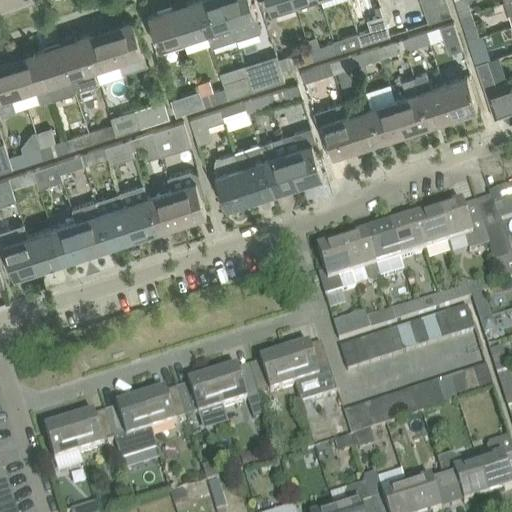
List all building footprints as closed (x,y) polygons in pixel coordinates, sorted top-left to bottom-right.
[(184,40),(208,33),(197,0),(195,0),(174,7),(184,40)] [(237,38),(232,25),(224,0),(197,0),(208,33),(213,46),(237,38)] [(251,0),(224,0),(232,25),(247,20),(252,34),(262,30),(257,17),(252,2),(251,0)] [(268,0),(272,12),(297,4),(295,0),(268,0)] [(447,0),(421,0),(425,11),(448,3),(447,0)] [(455,0),(460,16),(472,13),(467,0),(455,0)] [(448,3),(425,11),(429,22),(452,15),(448,3)] [(160,48),(184,40),(174,7),(149,15),(160,48)] [(472,13),(460,16),(468,40),(479,36),(472,13)] [(371,29),(359,33),(363,44),(391,35),(387,23),(384,14),(368,19),(371,29)] [(120,61),(144,52),(134,20),(109,28),(120,61)] [(440,26),(427,30),(431,42),(444,37),(449,53),(463,48),(454,22),(440,26)] [(109,28),(85,36),(96,68),(120,61),(111,32),(109,28)] [(359,32),(335,40),(339,51),(363,44),(359,33),(359,32)] [(85,36),(61,43),(76,90),(101,82),(96,68),(85,36)] [(408,36),(401,38),(405,50),(412,48),(408,36)] [(479,36),(468,40),(476,64),(487,60),(479,36)] [(320,44),(310,48),(314,60),(339,51),(335,40),(320,44)] [(393,41),(377,46),(381,58),(397,53),(393,41)] [(61,43),(37,51),(53,98),(77,91),(76,90),(61,43)] [(377,46),(361,51),(365,63),(381,58),(377,46)] [(310,48),(291,54),(295,65),(314,60),(310,48)] [(53,98),(37,51),(13,59),(24,91),(35,88),(40,102),(53,98)] [(353,54),(330,62),(333,73),(335,72),(349,68),(357,65),(353,54)] [(0,110),(2,116),(17,111),(17,110),(12,95),(24,91),(13,59),(0,63),(0,110)] [(487,60),(476,64),(484,88),(495,85),(487,60)] [(330,62),(301,71),(305,82),(312,80),(318,78),(333,73),(330,62)] [(280,64),(248,74),(253,90),(285,80),(280,64)] [(350,68),(338,72),(342,87),(354,83),(350,68)] [(431,85),(427,72),(415,76),(429,122),(453,115),(442,81),(431,85)] [(453,115),(478,107),(467,73),(442,81),(453,115)] [(248,74),(224,82),(225,87),(229,98),(253,90),(248,74)] [(406,130),(429,122),(415,76),(402,80),(406,93),(395,97),(406,130)] [(495,85),(484,88),(494,119),(496,119),(506,115),(511,113),(511,78),(507,81),(495,85)] [(273,104),(298,96),(294,84),(269,93),(273,104)] [(213,91),(202,94),(206,105),(229,98),(225,87),(213,91)] [(202,94),(177,102),(180,113),(206,105),(202,94)] [(270,94),(246,101),(249,112),(250,112),(273,104),(270,94)] [(382,138),(406,130),(395,97),(371,104),(382,138)] [(154,110),(138,115),(142,126),(170,117),(165,100),(152,104),(154,110)] [(246,101),(222,109),(225,120),(226,122),(249,114),(250,114),(249,112),(246,101)] [(322,136),(327,134),(333,153),(358,146),(347,112),(344,102),(314,112),(322,136)] [(358,146),(382,138),(371,104),(347,112),(358,146)] [(222,109),(191,119),(198,144),(212,139),(207,126),(225,120),(222,109)] [(136,110),(112,118),(114,123),(118,134),(142,126),(138,115),(136,110)] [(185,121),(153,131),(157,142),(161,155),(163,155),(192,145),(185,121)] [(114,123),(90,131),(94,142),(118,134),(114,123)] [(299,146),(288,149),(298,182),(323,174),(316,151),(319,150),(312,127),(295,133),(299,146)] [(90,131),(66,138),(70,149),(94,142),(90,131)] [(153,131),(130,139),(133,150),(135,149),(157,142),(153,131)] [(66,138),(42,146),(46,157),(70,149),(66,138)] [(130,139),(106,147),(109,157),(110,163),(112,162),(135,155),(133,150),(130,139)] [(275,153),(271,140),(260,144),(274,190),(298,182),(287,149),(275,153)] [(0,171),(13,167),(9,157),(4,142),(0,143),(0,171)] [(251,198),(274,190),(260,144),(235,152),(240,164),(251,198)] [(23,152),(9,157),(13,167),(13,168),(27,164),(46,157),(42,146),(41,146),(23,152)] [(106,147),(82,154),(85,165),(109,157),(106,147)] [(226,206),(251,198),(240,164),(235,152),(217,158),(215,164),(218,172),(215,172),(226,206)] [(82,154),(58,162),(61,172),(85,165),(82,154)] [(58,162),(34,170),(37,180),(39,188),(41,187),(64,180),(61,172),(58,162)] [(168,176),(171,187),(182,220),(207,212),(202,197),(206,195),(199,173),(189,169),(168,176)] [(34,170),(10,178),(13,188),(37,180),(34,170)] [(144,184),(120,192),(134,236),(158,228),(147,195),(144,184)] [(158,228),(182,220),(171,187),(147,195),(158,228)] [(491,199),(475,204),(476,208),(477,207),(486,233),(502,228),(500,222),(499,222),(499,221),(498,221),(494,207),(510,201),(506,189),(489,194),(491,199)] [(111,244),(134,236),(120,192),(96,200),(111,244)] [(96,200),(72,208),(76,218),(87,251),(88,255),(103,250),(101,247),(111,244),(96,200)] [(494,207),(498,221),(499,221),(499,222),(500,222),(511,218),(511,200),(510,201),(494,207)] [(453,208),(439,212),(443,227),(449,245),(465,239),(470,252),(489,246),(490,246),(489,245),(486,233),(477,207),(476,208),(465,211),(464,207),(463,205),(453,208)] [(424,252),(449,245),(439,212),(414,220),(424,252)] [(63,259),(87,251),(76,218),(52,226),(63,259)] [(401,260),(424,252),(414,220),(391,228),(401,260)] [(39,267),(28,233),(25,223),(0,231),(0,250),(3,260),(9,258),(14,275),(39,267)] [(39,267),(63,259),(52,226),(28,233),(39,267)] [(380,279),(404,271),(401,260),(391,228),(366,236),(377,268),(380,279)] [(502,228),(486,233),(489,245),(490,246),(489,246),(494,264),(501,283),(511,279),(511,258),(502,228)] [(366,236),(343,243),(353,275),(364,272),(368,283),(372,284),(381,282),(380,279),(377,268),(366,236)] [(325,297),(343,292),(343,291),(356,287),(353,275),(343,243),(317,251),(325,274),(319,276),(325,297)] [(487,280),(469,286),(472,298),(484,294),(491,292),(487,280)] [(462,288),(447,293),(451,305),(466,300),(462,288)] [(484,294),(472,298),(480,321),(491,318),(484,294)] [(429,299),(414,303),(418,316),(433,311),(429,299)] [(414,303),(399,308),(403,321),(418,316),(414,303)] [(466,308),(455,312),(462,335),(473,331),(466,308)] [(390,311),(367,318),(371,331),(394,323),(390,311)] [(462,335),(455,312),(444,315),(451,338),(462,335)] [(365,313),(334,324),(339,341),(371,331),(367,318),(365,313)] [(440,342),(451,338),(444,315),(433,319),(440,342)] [(491,319),(480,323),(484,334),(497,330),(493,318),(491,319)] [(428,345),(440,342),(433,319),(421,322),(428,345)] [(418,349),(428,345),(421,322),(410,326),(418,349)] [(394,356),(418,349),(410,326),(387,334),(394,356)] [(383,360),(394,356),(387,334),(375,337),(383,360)] [(371,364),(383,360),(375,337),(364,341),(371,364)] [(361,367),(367,365),(371,364),(364,341),(353,344),(361,367)] [(348,371),(361,367),(353,344),(340,349),(348,371)] [(309,346),(286,353),(296,387),(302,405),(337,394),(323,349),(311,352),(309,346)] [(496,371),(507,367),(501,349),(490,353),(496,371)] [(254,371),(251,372),(259,395),(270,392),(271,395),(296,387),(286,353),(260,361),(261,364),(262,368),(254,371)] [(481,394),(494,390),(487,367),(473,372),(481,394)] [(503,395),(511,392),(511,383),(507,367),(496,371),(503,395)] [(238,368),(213,376),(224,409),(228,408),(248,402),(248,399),(259,395),(251,372),(240,375),(238,371),(238,368)] [(469,398),(481,394),(473,372),(462,376),(469,398)] [(185,393),(180,394),(188,418),(193,417),(199,415),(200,417),(224,409),(213,376),(212,376),(211,373),(196,378),(198,381),(188,384),(189,386),(190,391),(185,393)] [(457,402),(469,398),(462,376),(450,379),(457,402)] [(445,406),(457,402),(450,379),(438,384),(445,406)] [(438,384),(426,387),(433,411),(445,406),(438,384)] [(426,387),(414,391),(422,415),(433,411),(426,387)] [(148,397),(141,399),(152,432),(159,430),(178,424),(177,422),(187,418),(180,394),(168,398),(166,393),(166,391),(148,397)] [(414,391),(403,395),(410,418),(422,415),(414,391)] [(507,407),(511,405),(511,392),(503,395),(507,407)] [(403,395),(391,399),(398,422),(410,418),(403,395)] [(141,399),(116,407),(119,414),(116,415),(108,417),(115,441),(122,462),(135,458),(134,456),(157,448),(152,432),(141,399)] [(398,422),(391,399),(380,403),(387,426),(398,422)] [(375,429),(387,426),(380,403),(368,406),(375,429)] [(363,434),(371,431),(375,429),(368,406),(356,410),(363,434)] [(351,438),(363,434),(356,410),(344,415),(351,437),(351,438)] [(80,419),(69,422),(80,454),(90,451),(104,447),(103,444),(111,442),(115,441),(108,417),(96,421),(95,416),(94,414),(80,419)] [(45,430),(55,462),(80,454),(69,422),(68,419),(53,423),(54,427),(45,430)] [(360,450),(376,445),(371,431),(363,434),(351,438),(355,448),(359,447),(360,450)] [(351,438),(351,437),(336,443),(339,454),(355,448),(351,438)] [(489,497),(511,489),(511,484),(511,482),(511,481),(511,445),(509,438),(489,444),(487,448),(491,461),(479,465),(489,497)] [(255,452),(240,457),(244,469),(258,465),(255,452)] [(465,469),(463,461),(453,457),(439,461),(444,478),(444,479),(451,501),(462,498),(464,505),(489,497),(479,465),(465,469)] [(238,458),(225,462),(229,473),(242,469),(238,458)] [(414,511),(407,488),(402,471),(378,479),(376,474),(364,478),(366,484),(372,502),(375,511),(414,511)] [(451,501),(444,479),(432,482),(431,480),(407,488),(414,511),(440,511),(442,511),(440,505),(451,501)] [(0,508),(15,504),(7,480),(6,481),(0,482),(0,508)] [(209,485),(213,498),(222,495),(219,482),(209,485)] [(335,511),(375,511),(372,502),(366,484),(348,490),(344,496),(348,507),(335,511)] [(184,492),(172,496),(175,505),(187,500),(184,492)]
